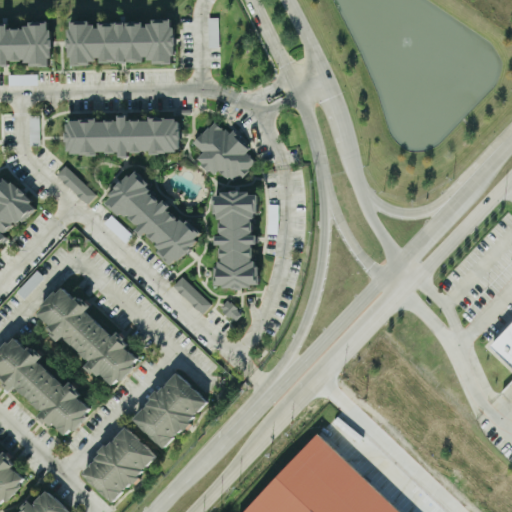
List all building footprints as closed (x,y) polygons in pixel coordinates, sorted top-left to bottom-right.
[(219,46),(218,16),(208,16),(209,46),(219,46)] [(70,22),(70,62),(99,62),(99,60),(146,61),(146,60),(174,60),(175,18),(153,18),(153,24),(144,24),(144,22),(99,21),(99,22),(70,22)] [(49,63),(54,22),(28,19),(27,29),(0,25),(0,65),(0,64),(10,65),(10,59),(49,63)] [(30,144),(40,144),(39,114),(29,114),(30,144)] [(67,151),(121,153),(120,155),(130,155),(130,150),(181,151),(182,117),(149,116),(149,118),(119,117),(119,119),(68,118),(67,151)] [(198,156),(211,173),(220,166),(231,182),(258,162),(233,129),(227,133),(217,120),(192,139),(202,152),(198,156)] [(56,174),(88,203),(97,193),(66,164),(56,174)] [(105,199),(111,193),(109,190),(116,183),(115,182),(120,176),(122,177),(128,170),(130,172),(136,166),(143,172),(143,173),(149,179),(147,182),(151,185),(148,188),(151,190),(152,189),(159,196),(158,197),(160,199),(164,195),(171,201),(167,205),(169,207),(170,207),(178,214),(177,215),(179,217),(181,215),(185,218),(188,216),(194,222),(194,221),(201,228),(195,234),(197,236),(191,243),(192,244),(186,250),(185,249),(179,256),(176,254),(171,261),(163,254),(163,253),(158,248),(160,245),(156,241),(158,239),(156,237),(155,238),(147,231),(148,230),(146,228),(142,231),(136,225),(139,222),(137,220),(136,220),(129,213),(130,212),(128,210),(126,212),(121,208),(119,211),(112,205),(105,199)] [(0,239),(1,241),(15,224),(29,214),(36,206),(27,192),(6,175),(0,181),(0,239)] [(213,191),(222,191),(222,188),(231,188),(231,187),(240,186),(240,188),(250,187),(250,190),(258,190),(258,199),(258,208),(254,208),(254,214),(251,214),(251,217),(253,217),(253,228),(252,227),(252,230),(257,230),(257,239),(252,239),(252,243),(253,243),(253,253),(252,254),(252,257),(255,257),(255,262),(259,262),(259,270),(260,271),(260,280),(251,280),(252,283),(242,283),(241,284),(233,285),(233,284),(224,284),(224,281),(215,281),(215,272),(215,264),(219,264),(219,258),(222,258),(222,255),(220,255),(220,244),(221,244),(221,241),(216,241),(216,232),(221,232),(221,229),(220,229),(220,219),(221,219),(221,215),(218,215),(218,209),(214,209),(214,200),(213,200),(213,191)] [(202,313),(212,303),(182,275),(173,285),(202,313)] [(142,357),(116,332),(114,335),(87,308),(88,307),(64,283),(36,312),(61,337),(63,336),(101,374),(102,372),(115,384),(142,357)] [(243,310),(226,299),(220,308),(237,319),(243,310)] [(511,322),(490,346),(511,365),(511,322)] [(91,404),(79,397),(83,390),(69,381),(69,382),(37,362),(42,353),(11,334),(0,351),(0,378),(45,406),(39,416),(72,435),(91,404)] [(164,447),(210,402),(179,371),(133,417),(164,447)] [(158,453),(125,425),(83,473),(116,502),(158,453)] [(403,511),(319,432),(244,511),(403,511)] [(0,501),(28,481),(5,451),(0,455),(0,501)] [(72,511),(73,511),(47,488),(34,503),(30,500),(18,511),(72,511)]
